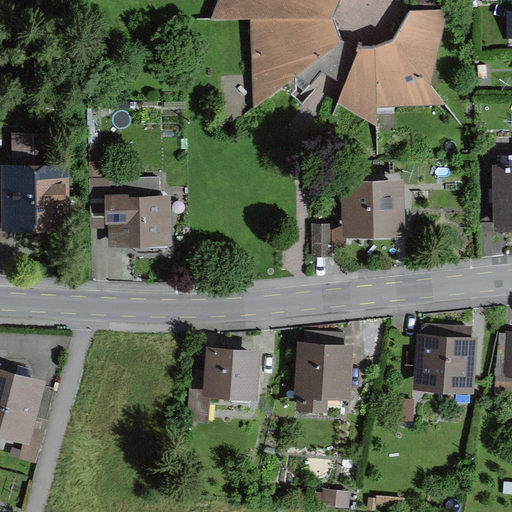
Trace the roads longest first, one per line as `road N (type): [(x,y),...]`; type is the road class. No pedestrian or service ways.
road 1 (unclassified): [(87,305),(254,305),(511,279)]
road 2 (residential): [(87,305),(31,511)]
